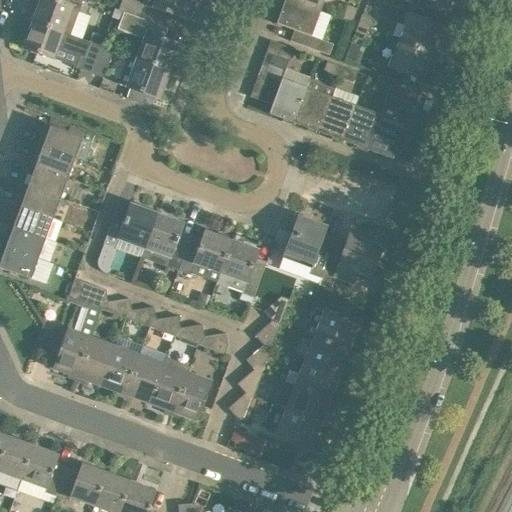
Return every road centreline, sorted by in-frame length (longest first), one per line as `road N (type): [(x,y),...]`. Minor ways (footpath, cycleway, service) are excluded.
road 1 (residential): [(0,75),(128,119),(148,174),(233,203),(259,189),(274,148),(264,132),(224,117),(214,99),(249,0)]
road 2 (secondary): [(509,0),(452,230),(357,507)]
road 3 (secondary): [(384,511),(417,431),(511,112)]
road 4 (residential): [(357,507),(5,385),(0,375)]
